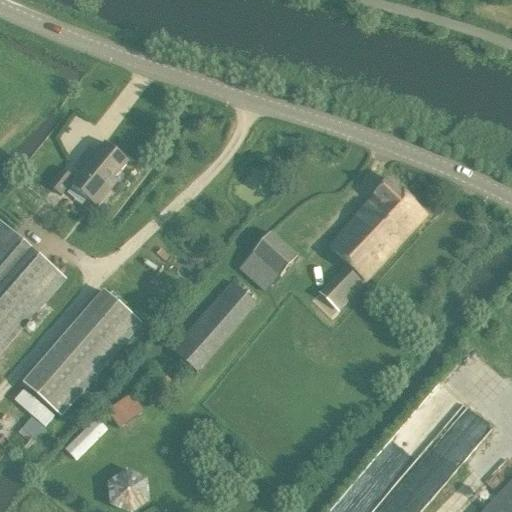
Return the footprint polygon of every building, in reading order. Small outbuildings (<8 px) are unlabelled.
[(89,157),(78,170),(83,175),(72,188),(97,208),(118,182),(115,180),(129,162),(105,143),(92,160),(89,157)] [(49,188),(60,196),(73,180),(62,171),(49,188)] [(350,264),(322,294),(339,311),(398,249),(428,217),(392,182),(355,222),(332,246),(350,264)] [(0,351),(20,328),(63,279),(0,223),(0,351)] [(240,270),(267,293),(275,285),(297,258),(270,235),(240,270)] [(231,284),(172,352),(198,374),(257,306),(231,284)] [(104,293),(52,353),(24,385),(61,417),(141,325),(104,293)] [(511,511),(511,483),(485,511),(511,511)]
